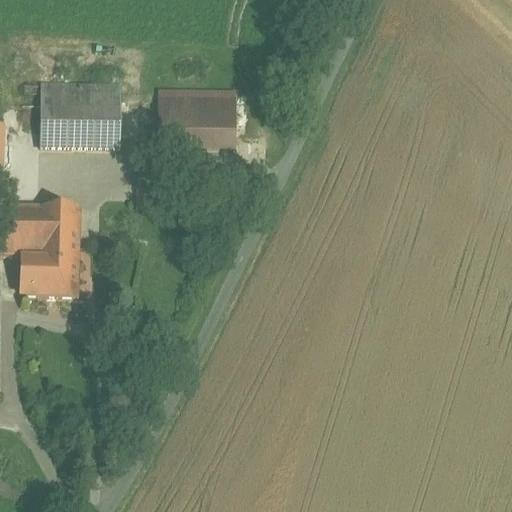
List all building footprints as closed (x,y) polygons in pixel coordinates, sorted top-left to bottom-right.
[(120,88),(40,87),(39,150),(119,152),(120,88)] [(235,103),(158,101),(157,137),(234,139),(235,103)] [(160,173),(138,173),(137,201),(142,201),(141,213),(159,213),(160,197),(160,173)] [(190,198),(160,197),(159,213),(189,214),(190,198)] [(77,211),(0,209),(0,259),(21,260),(20,298),(21,298),(21,299),(76,301),(78,212),(77,211)]
